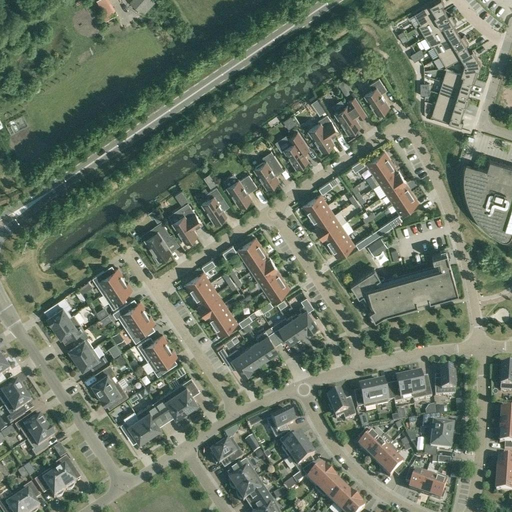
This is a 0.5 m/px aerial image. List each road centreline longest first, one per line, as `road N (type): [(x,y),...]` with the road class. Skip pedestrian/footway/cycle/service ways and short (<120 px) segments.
road 1 (residential): [(479,347),(455,228),(404,122),(271,210)]
road 2 (primary): [(335,0),(88,167)]
road 3 (residential): [(17,328),(124,488)]
road 4 (residential): [(358,367),(351,331),(271,210)]
road 5 (residential): [(303,386),(339,457),(415,511)]
road 6 (residential): [(469,511),(483,423),(479,347)]
road 7 (residential): [(153,288),(238,414)]
road 8 (residential): [(271,210),(153,288)]
road 9 (residential): [(358,367),(479,347)]
